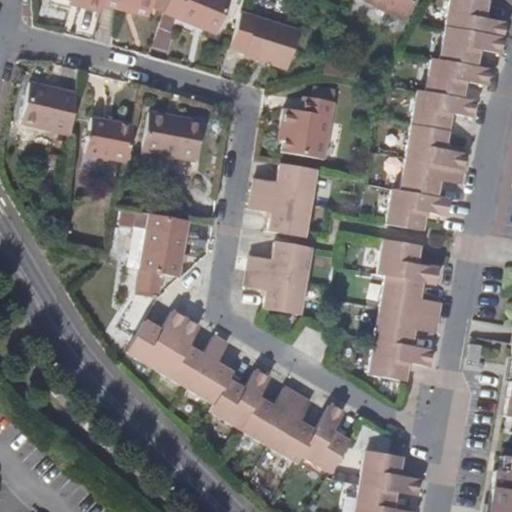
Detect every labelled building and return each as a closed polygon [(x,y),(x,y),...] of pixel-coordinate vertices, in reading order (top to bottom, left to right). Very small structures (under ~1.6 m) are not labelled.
[(97,11),(99,4),(100,0),(72,0),(80,2),(79,6),(97,11)] [(145,16),(147,10),(111,0),(100,0),(99,4),(145,16)] [(111,0),(147,10),(149,10),(149,9),(151,0),(111,0)] [(167,0),(151,0),(149,9),(163,13),(167,0)] [(167,0),(163,13),(162,14),(219,35),(232,0),(167,0)] [(410,0),(360,0),(401,20),(410,0)] [(486,0),(485,0),(448,0),(438,61),(428,60),(422,95),(413,93),(396,191),(389,190),(383,224),(422,230),(425,214),(446,218),(450,199),(436,197),(438,180),(462,186),(467,152),(443,148),(450,113),(471,117),(474,101),(460,98),(463,85),(484,89),(487,72),(473,69),(475,53),(498,57),(498,53),(504,23),(484,19),(486,0)] [(284,72),(297,35),(256,22),(244,58),(284,72)] [(72,97),(23,91),(18,131),(67,137),(72,97)] [(324,159),(333,101),(303,96),(300,113),(282,110),(280,126),(287,127),(285,142),(284,152),(324,159)] [(191,158),(197,121),(144,112),(138,150),(191,158)] [(123,163),(130,126),(93,119),(86,156),(123,163)] [(315,172),(279,167),(277,183),(250,179),(244,211),(269,215),(267,231),(304,237),(315,172)] [(184,219),(146,213),(137,270),(160,273),(175,276),(184,219)] [(407,366),(431,370),(433,358),(410,353),(413,336),(436,339),(441,304),(419,300),(421,285),(435,287),(438,270),(415,266),(418,247),(380,241),(372,296),(382,297),(368,378),(404,384),(407,366)] [(298,317),(311,249),(275,243),(271,262),(248,257),(242,289),(266,294),(263,310),(298,317)] [(157,290),(160,273),(137,270),(135,287),(157,290)] [(196,324),(169,308),(157,328),(144,321),(124,352),(211,405),(205,414),(294,468),(299,460),(329,478),(349,444),(330,431),(340,414),(325,404),(310,429),(295,419),(307,400),(280,383),(267,404),(252,395),(265,375),(250,366),(238,386),(223,377),(227,370),(212,362),(225,341),(212,333),(199,353),(184,344),(196,324)] [(327,365),(338,344),(306,326),(292,344),(327,365)] [(511,343),(511,344),(509,358),(511,358),(511,366),(503,417),(506,417),(504,433),(511,434),(511,343)] [(480,364),(482,349),(471,346),(468,362),(480,364)] [(397,477),(399,460),(362,452),(352,511),(401,511),(392,510),(394,493),(415,496),(417,481),(397,477)] [(511,511),(511,458),(501,456),(498,472),(495,471),(487,511),(511,511)]
